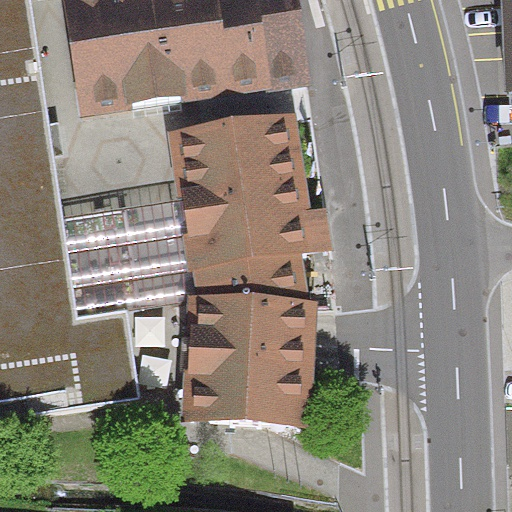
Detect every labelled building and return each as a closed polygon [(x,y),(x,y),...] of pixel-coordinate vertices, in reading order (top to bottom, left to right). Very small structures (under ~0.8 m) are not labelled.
[(60,200),(52,150),(30,0),(0,0),(0,402),(29,398),(31,414),(141,398),(128,309),(77,317),(65,238),(60,200)] [(297,0),(69,0),(87,115),(165,103),(310,80),(297,0)] [(175,182),(187,271),(193,271),(196,295),(310,301),(302,253),(333,250),(327,207),(311,209),(294,112),(168,131),(175,182)] [(175,182),(60,200),(65,238),(77,317),(128,309),(188,299),(188,295),(184,272),(187,271),(175,182)] [(310,301),(196,295),(188,295),(188,299),(182,421),(313,427),(319,301),(310,301)]
